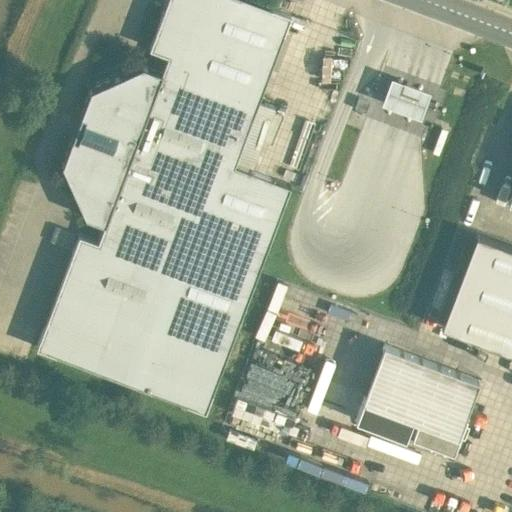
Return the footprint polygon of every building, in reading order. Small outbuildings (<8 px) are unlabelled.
[(35,347),(195,407),(205,411),(259,267),(290,184),(234,163),(291,14),(278,9),(254,0),(165,0),(148,47),(167,54),(160,71),(142,64),(90,88),(72,134),(61,164),(85,216),(103,223),(97,240),(78,232),(67,262),(35,347)] [(390,73),(381,100),(420,114),(430,88),(390,73)] [(355,108),(366,112),(371,99),(360,95),(355,108)] [(511,244),(476,231),(440,325),(511,351),(511,244)] [(463,419),(478,379),(383,343),(355,418),(405,438),(412,418),(419,421),(412,440),(454,456),(467,421),(463,419)]
